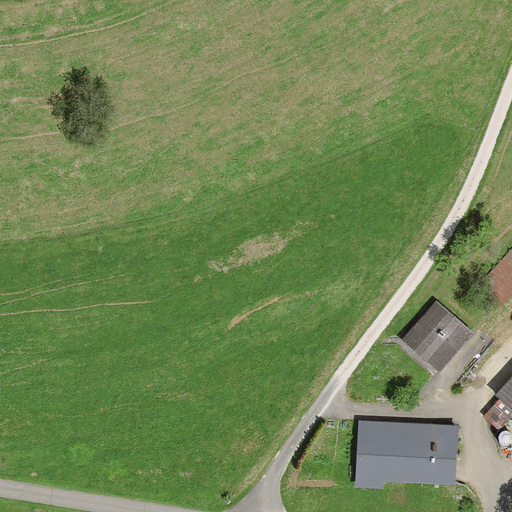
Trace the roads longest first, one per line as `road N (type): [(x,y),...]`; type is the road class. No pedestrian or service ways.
road 1 (track): [(511,74),(431,254),(273,466),(255,511)]
road 2 (track): [(145,511),(0,488)]
